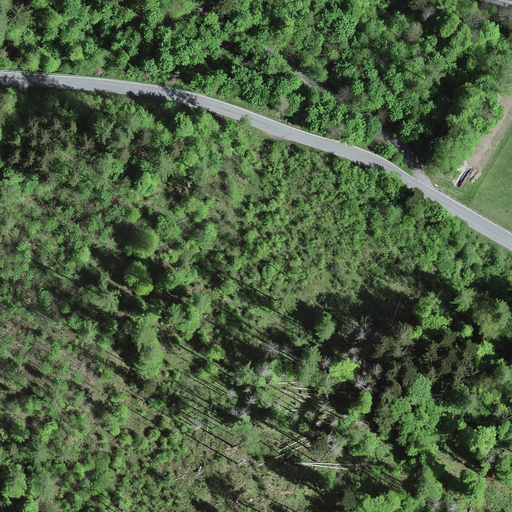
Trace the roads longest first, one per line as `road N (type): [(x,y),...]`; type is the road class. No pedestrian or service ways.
road 1 (tertiary): [(511,245),(363,157),(246,116),(109,85),(0,78)]
road 2 (track): [(417,187),(405,151),(256,41),(180,0)]
